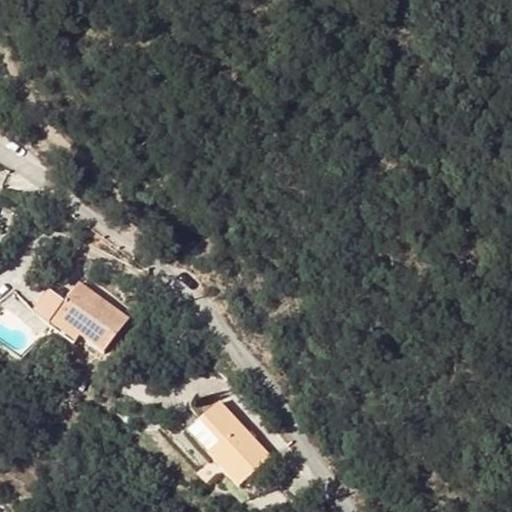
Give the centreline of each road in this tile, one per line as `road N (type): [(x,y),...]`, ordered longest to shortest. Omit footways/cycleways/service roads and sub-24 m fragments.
road 1 (residential): [(347,511),(238,349),(91,216),(0,156)]
road 2 (track): [(134,255),(140,228),(105,174),(59,143),(0,59)]
